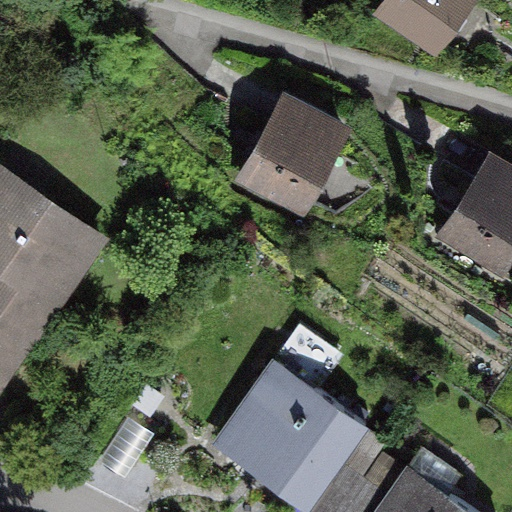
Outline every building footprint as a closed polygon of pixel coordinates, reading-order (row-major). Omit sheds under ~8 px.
[(465,0),(385,0),(380,8),(433,45),(465,0)] [(341,126),(276,95),(235,182),(300,213),(341,126)] [(511,256),(511,172),(486,158),(439,241),(501,276),(511,256)] [(100,238),(0,175),(0,388),(4,391),(100,238)] [(361,421),(267,357),(208,443),(302,507),(361,421)] [(485,511),(397,458),(364,511),(485,511)]
